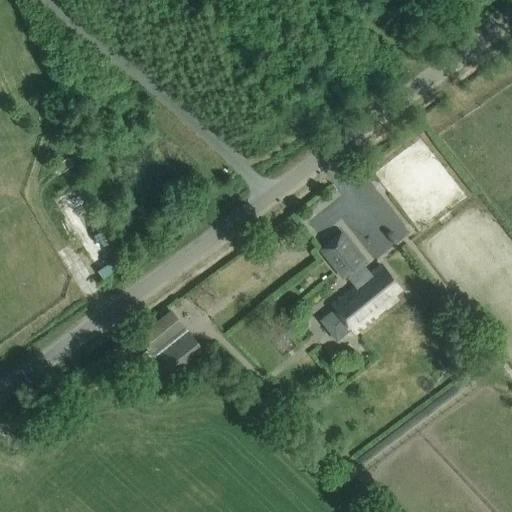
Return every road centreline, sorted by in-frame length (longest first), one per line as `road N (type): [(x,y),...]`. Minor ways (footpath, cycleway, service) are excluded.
road 1 (unclassified): [(0,391),(511,18)]
road 2 (track): [(186,302),(352,468),(501,362),(511,391)]
road 3 (track): [(0,350),(88,289),(28,190),(59,97),(20,0)]
road 4 (track): [(511,374),(406,238),(374,216)]
